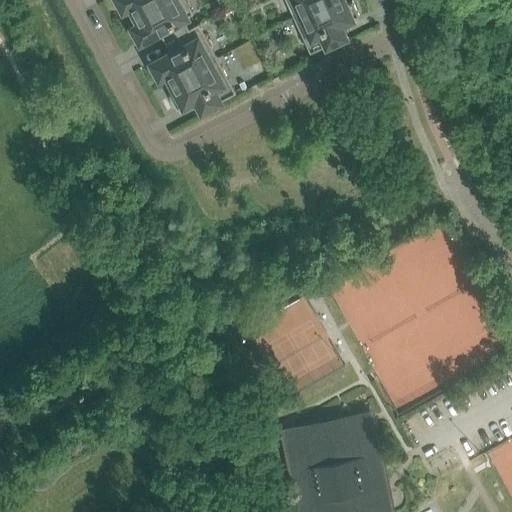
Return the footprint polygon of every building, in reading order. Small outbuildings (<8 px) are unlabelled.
[(117,0),(123,10),(130,6),(135,15),(162,0),(117,0)] [(185,0),(162,0),(135,15),(139,23),(132,27),(140,42),(159,31),(165,42),(199,24),(198,23),(189,28),(183,18),(193,13),(185,0)] [(285,0),(294,17),(329,0),(285,0)] [(343,0),(329,0),(294,17),(310,53),(345,37),(339,25),(359,16),(352,1),(345,4),(343,0)] [(171,53),(152,63),(159,77),(166,74),(171,82),(217,58),(199,24),(165,42),(171,53)] [(217,58),(171,82),(176,91),(169,95),(177,109),(196,99),(202,111),(236,92),(217,58)] [(304,511),(386,511),(385,504),(391,496),(382,490),(368,420),(289,436),(304,511)]
